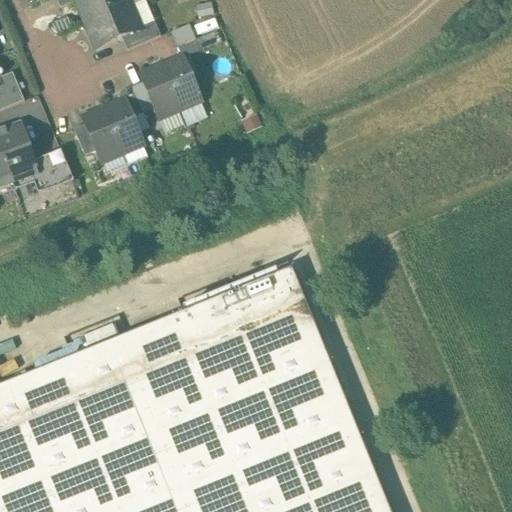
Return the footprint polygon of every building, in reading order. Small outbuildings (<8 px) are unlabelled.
[(56,0),(60,9),(76,3),(76,2),(79,0),(56,0)] [(79,0),(76,2),(76,3),(86,26),(131,7),(127,0),(79,0)] [(131,7),(86,26),(97,50),(122,40),(141,32),(141,31),(131,7)] [(155,25),(141,31),(141,32),(122,40),(127,52),(161,38),(155,25)] [(201,103),(182,59),(162,68),(180,111),(201,103)] [(162,68),(141,77),(154,110),(159,120),(180,111),(162,68)] [(12,74),(0,79),(0,112),(24,102),(12,74)] [(143,84),(132,88),(143,115),(154,110),(143,84)] [(143,115),(132,88),(120,94),(124,103),(125,103),(132,119),(143,115)] [(132,119),(125,103),(124,103),(104,111),(122,155),(143,146),(132,119)] [(104,111),(83,120),(85,126),(96,152),(101,164),(122,155),(104,111)] [(20,126),(0,133),(0,151),(12,186),(33,179),(39,176),(34,162),(20,126)] [(96,152),(85,126),(74,131),(85,157),(96,152)] [(0,151),(0,190),(12,186),(0,151)] [(61,152),(34,162),(39,176),(33,179),(38,195),(74,182),(61,152)] [(0,511),(394,511),(297,269),(0,385),(0,511)]
